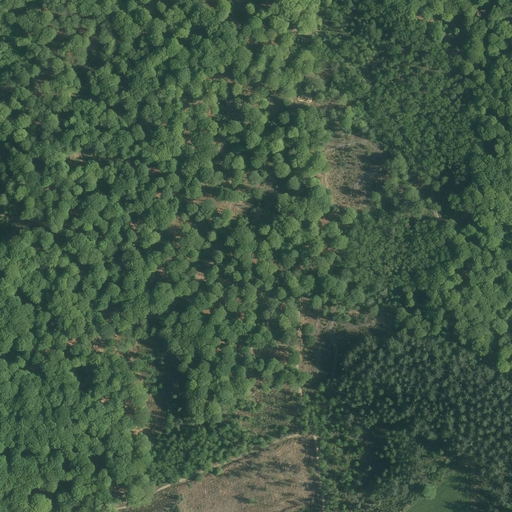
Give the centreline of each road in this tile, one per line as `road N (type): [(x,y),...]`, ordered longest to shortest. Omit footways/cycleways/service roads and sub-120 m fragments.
road 1 (track): [(320,511),(296,377),(304,290),(296,18)]
road 2 (track): [(511,324),(487,303),(435,210),(418,161),(376,96),(281,0)]
